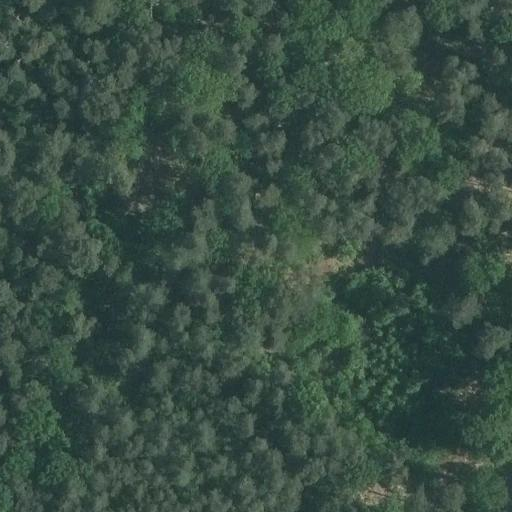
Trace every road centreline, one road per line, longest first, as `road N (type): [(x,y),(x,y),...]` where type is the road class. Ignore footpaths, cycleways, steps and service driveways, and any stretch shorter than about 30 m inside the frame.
road 1 (track): [(139,182),(23,511)]
road 2 (track): [(200,0),(139,182)]
